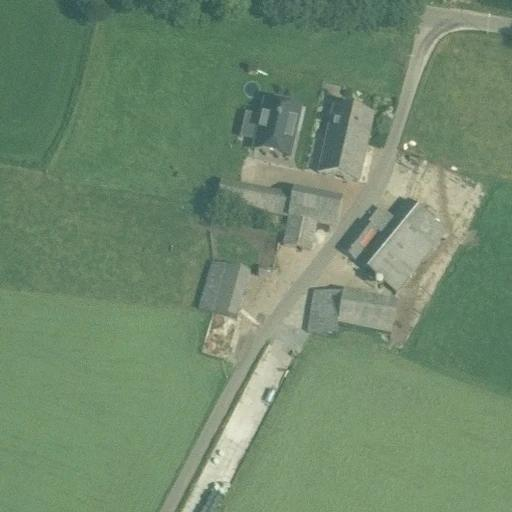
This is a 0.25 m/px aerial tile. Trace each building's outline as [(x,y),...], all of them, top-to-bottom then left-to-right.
[(289,159),(300,110),(265,102),(254,151),(289,159)] [(333,109),(318,174),(358,183),(373,118),(333,109)] [(220,184),(216,206),(288,219),(283,247),(310,252),(315,225),(336,228),(341,202),(293,193),(292,198),(220,184)] [(363,222),(340,252),(357,264),(379,236),(380,237),(358,266),(398,296),(446,232),(407,202),(391,220),(379,209),(366,225),(363,222)] [(212,265),(198,310),(236,321),(249,276),(212,265)] [(260,269),(258,277),(271,280),(272,272),(260,269)] [(314,293),(306,333),(335,339),(337,328),(390,337),(396,304),(343,295),(343,298),(314,293)] [(235,385),(216,432),(241,442),(270,369),(250,361),(240,387),(235,385)]
